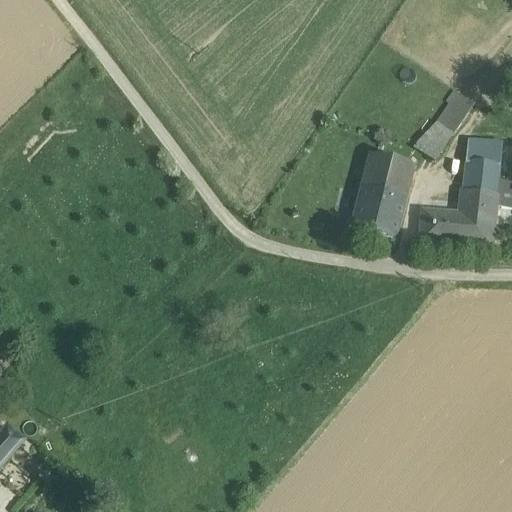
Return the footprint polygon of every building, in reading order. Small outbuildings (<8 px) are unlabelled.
[(453,93),(446,104),(449,106),(436,124),(437,125),(453,136),(474,106),(453,93)] [(415,150),(436,162),(453,136),(437,125),(415,150)] [(465,142),(459,217),(422,214),(420,244),(492,250),(495,218),(498,182),(501,145),(465,142)] [(403,165),(370,157),(351,231),(393,242),(412,168),(403,165)] [(511,182),(498,182),(495,218),(511,219),(511,182)] [(0,435),(0,469),(21,446),(4,431),(0,435)]
